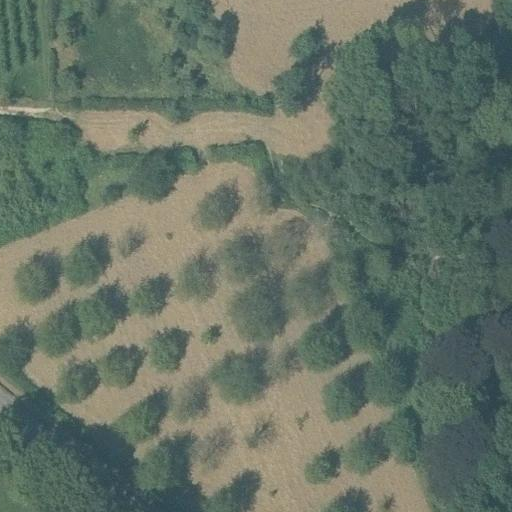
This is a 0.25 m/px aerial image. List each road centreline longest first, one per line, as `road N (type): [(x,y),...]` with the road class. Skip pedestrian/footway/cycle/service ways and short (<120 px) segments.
road 1 (track): [(0,108),(164,135),(249,134),(263,144),(277,187),(334,215)]
road 2 (track): [(334,215),(384,245),(431,258),(511,244)]
road 3 (secondary): [(129,511),(0,408)]
